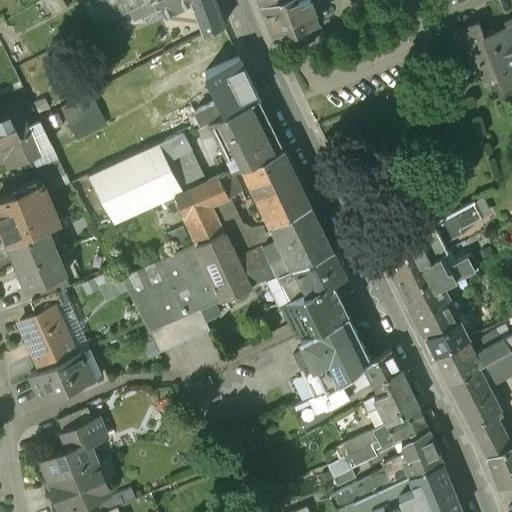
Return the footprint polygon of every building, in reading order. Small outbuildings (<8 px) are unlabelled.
[(184,5),(181,0),(157,0),(165,14),(184,5)] [(218,8),(214,0),(181,0),(184,5),(190,2),(196,19),(218,8)] [(297,0),(268,0),(260,3),(273,38),(316,21),(308,0),(297,0)] [(126,3),(109,12),(112,18),(129,10),(126,3)] [(223,23),(218,8),(196,19),(202,34),(223,23)] [(505,27),(511,45),(511,44),(511,18),(501,22),(503,27),(505,27)] [(478,20),(451,31),(467,74),(479,69),(482,79),(495,74),(500,88),(511,82),(511,54),(509,46),(511,45),(505,27),(503,27),(483,35),(478,20)] [(218,101),(224,112),(258,96),(238,57),(204,72),(218,101)] [(207,120),(224,112),(218,101),(212,102),(194,111),(181,88),(154,101),(173,135),(200,122),(200,123),(207,120)] [(62,108),(76,137),(107,122),(93,93),(62,108)] [(241,166),(282,146),(258,96),(224,112),(207,120),(231,169),(241,164),(241,166)] [(0,152),(9,149),(15,162),(36,154),(16,103),(0,109),(0,152)] [(174,196),(205,181),(180,132),(88,174),(112,224),(174,196)] [(241,166),(268,221),(309,202),(282,146),(241,166)] [(35,167),(41,182),(43,182),(44,183),(65,175),(57,158),(35,167)] [(231,169),(217,175),(227,196),(240,190),(231,169)] [(199,307),(272,275),(332,248),(309,202),(268,221),(276,238),(262,244),(260,241),(244,249),(246,252),(235,257),(210,204),(227,196),(217,175),(205,181),(174,196),(195,242),(120,278),(149,330),(199,307)] [(47,227),(59,222),(44,183),(43,182),(41,182),(0,198),(0,226),(7,243),(47,227)] [(395,276),(428,259),(422,247),(458,228),(450,213),(381,250),(395,276)] [(56,249),(47,227),(7,243),(16,265),(56,249)] [(320,286),(331,280),(331,281),(332,280),(329,273),(340,266),(332,248),(272,275),(283,301),(291,297),(304,289),(305,292),(320,284),(320,286)] [(65,273),(56,249),(16,265),(25,289),(38,284),(65,273)] [(408,302),(442,285),(478,267),(470,254),(435,271),(428,259),(395,276),(408,302)] [(65,273),(38,284),(42,294),(56,288),(69,283),(65,273)] [(281,303),(290,323),(288,324),(292,331),(295,338),(299,336),(346,312),(343,306),(331,281),(331,280),(320,286),(320,284),(305,292),(304,289),(291,297),(283,301),(281,303)] [(425,336),(459,319),(442,285),(408,302),(425,336)] [(54,303),(54,304),(62,301),(56,288),(42,294),(32,298),(38,310),(54,303)] [(41,367),(75,351),(54,304),(54,303),(38,310),(19,319),(41,367)] [(199,307),(149,330),(159,352),(209,329),(199,307)] [(368,328),(354,323),(352,324),(346,312),(299,336),(305,348),(292,354),(313,397),(318,394),(339,381),(343,377),(358,367),(362,364),(381,353),(368,328)] [(459,319),(425,336),(434,355),(466,338),(468,337),(459,319)] [(448,381),(476,366),(479,364),(480,365),(484,362),(509,349),(504,339),(482,349),(483,351),(475,355),(466,338),(434,355),(448,381)] [(511,347),(509,349),(484,362),(493,379),(511,368),(511,347)] [(81,349),(75,351),(41,367),(29,372),(40,397),(78,381),(92,374),(91,372),(81,349)] [(377,395),(405,379),(389,349),(381,353),(362,364),(358,367),(363,378),(368,375),(377,395)] [(479,443),(502,431),(495,418),(501,415),(476,366),(448,381),(479,443)] [(92,374),(78,381),(82,392),(108,380),(102,367),(91,372),(92,374)] [(329,417),(337,414),(333,406),(353,393),(346,383),(346,382),(343,377),(339,381),(318,394),(329,417)] [(386,423),(417,405),(405,379),(377,395),(359,405),(364,416),(378,409),(386,423)] [(407,438),(427,428),(417,405),(386,423),(371,430),(372,431),(378,442),(367,447),(371,453),(379,450),(380,446),(404,433),(407,438)] [(62,430),(91,418),(86,407),(57,419),(62,430)] [(38,458),(47,480),(96,460),(97,460),(90,443),(103,438),(94,416),(91,418),(62,430),(59,431),(65,446),(38,458)] [(409,476),(441,462),(427,428),(407,438),(401,443),(407,457),(402,460),(402,461),(371,477),(378,491),(391,486),(409,477),(409,476)] [(378,442),(372,431),(357,439),(360,445),(365,443),(367,447),(378,442)] [(486,456),(508,444),(502,431),(479,443),(486,456)] [(499,486),(511,480),(511,442),(508,444),(486,456),(499,486)] [(96,460),(47,480),(60,511),(109,491),(96,460)] [(458,511),(461,511),(441,462),(409,476),(409,477),(423,511),(458,511)] [(396,496),(391,486),(378,491),(362,499),(367,511),(364,511),(376,511),(385,508),(382,502),(396,496)] [(97,501),(100,511),(116,506),(134,498),(130,487),(97,501)] [(283,511),(311,511),(306,501),(283,511)]
